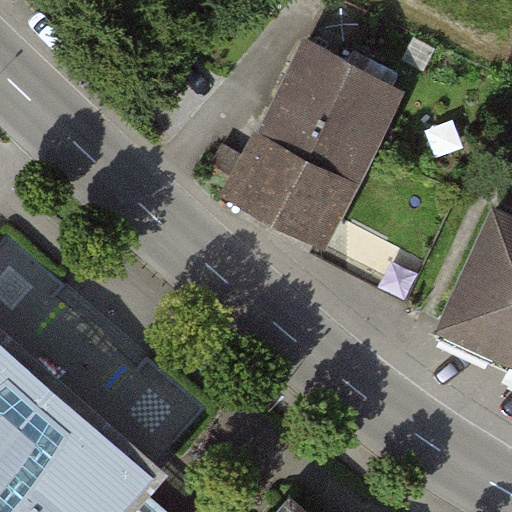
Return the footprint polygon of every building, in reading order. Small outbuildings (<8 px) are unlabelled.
[(233,194),(318,238),(397,86),(311,42),(260,141),(232,126),(213,164),(241,179),(233,194)] [(511,217),(498,211),(449,318),(511,346),(511,354),(511,356),(511,217)] [(155,470),(0,335),(0,511),(117,511),(121,509),(139,488),(155,470)] [(164,511),(139,488),(121,509),(124,511),(164,511)] [(307,511),(291,498),(278,511),(307,511)]
